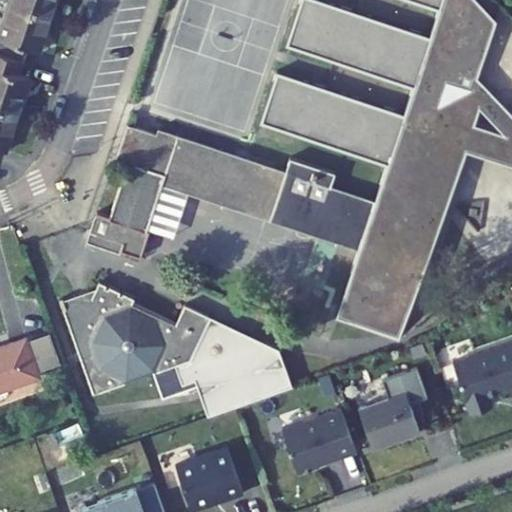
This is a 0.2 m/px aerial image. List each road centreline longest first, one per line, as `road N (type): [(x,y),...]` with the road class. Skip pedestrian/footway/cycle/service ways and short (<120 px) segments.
road 1 (residential): [(0,201),(27,190),(50,167),(107,0)]
road 2 (residential): [(511,459),(359,511)]
